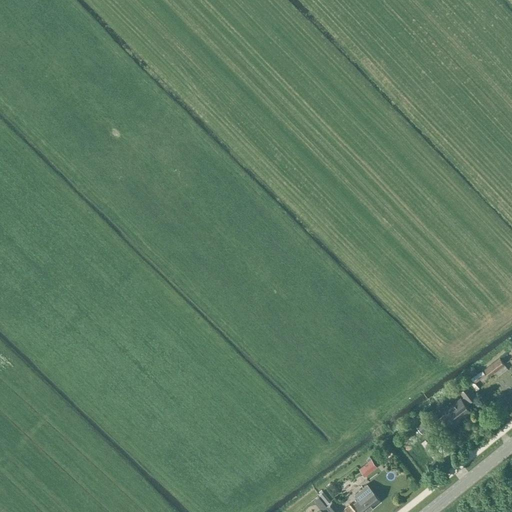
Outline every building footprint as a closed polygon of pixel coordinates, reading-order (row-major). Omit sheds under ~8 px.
[(505,364),(500,357),(484,369),(489,376),(505,364)] [(461,398),(442,413),(452,426),(463,418),(464,419),(472,412),(465,404),(476,396),(468,385),(460,391),(464,396),(461,399),(461,398)] [(438,422),(431,413),(421,420),(428,429),(438,422)] [(365,511),(380,501),(366,484),(354,494),(358,499),(354,503),(360,511),(365,511)] [(331,502),(326,506),(331,511),(333,511),(337,509),(331,502)]
